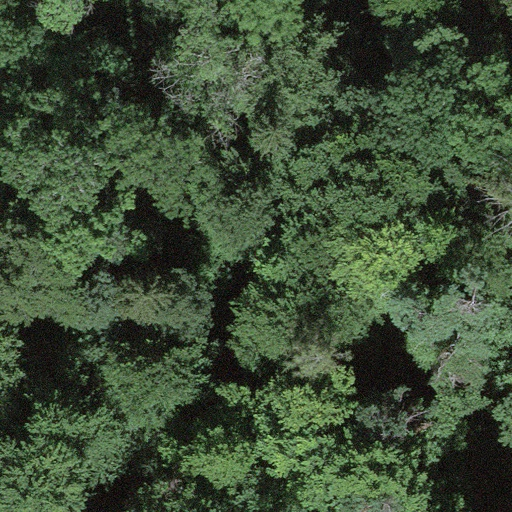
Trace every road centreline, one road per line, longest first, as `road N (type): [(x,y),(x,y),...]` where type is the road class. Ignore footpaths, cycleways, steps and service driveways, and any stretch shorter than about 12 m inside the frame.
road 1 (track): [(366,0),(343,122),(187,511)]
road 2 (track): [(0,123),(27,0)]
